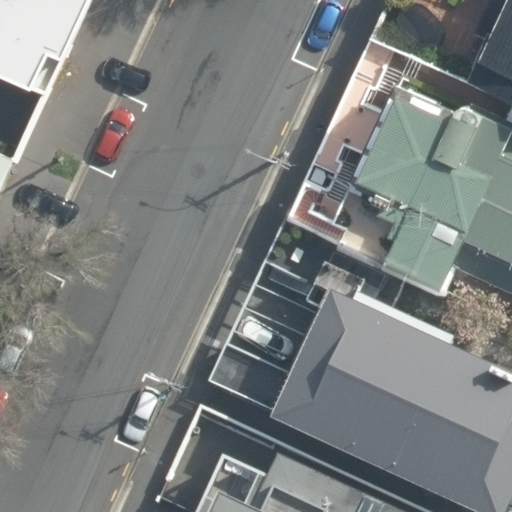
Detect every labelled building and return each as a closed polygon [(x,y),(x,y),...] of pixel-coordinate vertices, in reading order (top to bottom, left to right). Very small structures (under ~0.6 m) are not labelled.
[(84,0),(0,0),(0,62),(46,84),(84,0)] [(511,0),(507,0),(471,76),(511,95),(511,0)] [(511,129),(423,90),(349,256),(511,327),(511,129)] [(0,181),(11,158),(0,153),(0,181)] [(511,511),(511,374),(343,300),(288,425),(489,511),(511,511)] [(422,511),(296,451),(265,511),(422,511)]
